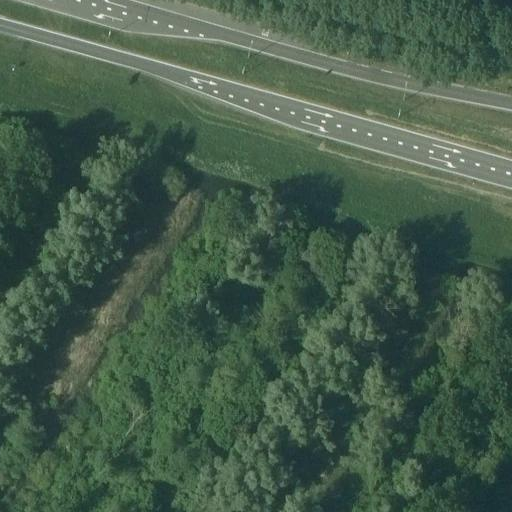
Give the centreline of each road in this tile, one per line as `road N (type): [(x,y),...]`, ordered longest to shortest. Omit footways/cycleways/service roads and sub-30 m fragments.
road 1 (secondary): [(0,24),(511,169)]
road 2 (secondary): [(511,104),(79,0)]
